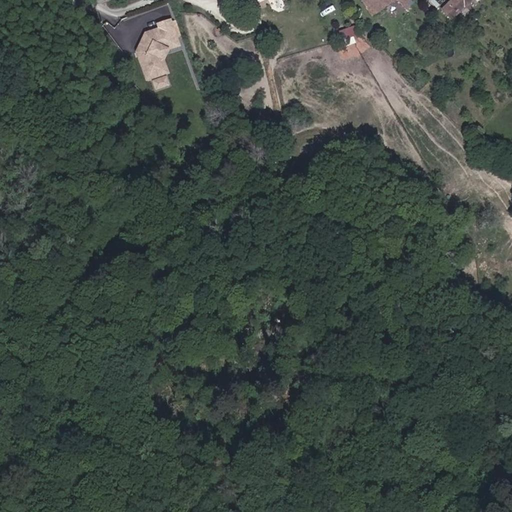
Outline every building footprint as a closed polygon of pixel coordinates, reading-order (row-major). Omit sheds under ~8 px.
[(407,0),(363,0),(371,12),(390,0),(401,0),(405,3),(407,0)] [(450,0),(443,9),(451,17),(467,0),(450,0)] [(165,43),(163,36),(173,32),(174,32),(167,15),(156,19),(158,25),(147,29),(146,27),(143,28),(141,37),(134,47),(135,51),(138,50),(147,75),(166,69),(161,54),(165,43)] [(343,42),(356,37),(352,26),(339,30),(343,42)] [(175,39),(173,32),(163,36),(165,43),(175,39)]
